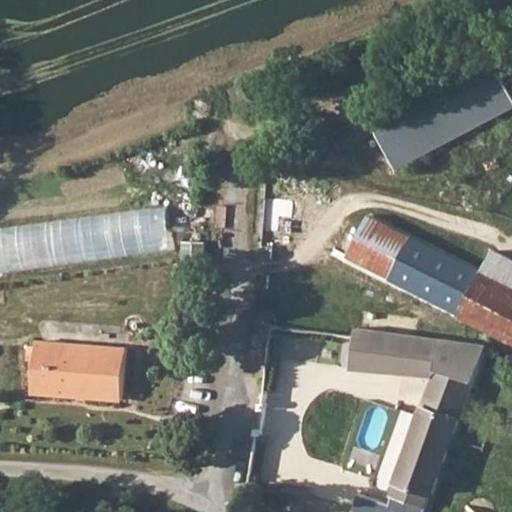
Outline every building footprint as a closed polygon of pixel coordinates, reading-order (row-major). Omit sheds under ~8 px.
[(399,166),(511,113),(511,86),(502,65),(379,123),(399,166)] [(0,271),(187,251),(185,229),(173,230),(171,207),(0,225),(0,271)] [(440,249),(417,291),(462,315),(464,314),(485,273),(440,249)] [(359,335),(262,323),(261,339),(271,340),(270,356),(262,355),(258,361),(256,367),(260,372),(268,374),(271,356),(435,377),(395,494),(405,497),(400,506),(363,493),(357,510),(361,511),(389,511),(390,509),(400,511),(424,511),(430,497),(434,492),(460,420),(464,420),(486,357),(489,346),(360,329),(359,335)] [(38,341),(36,392),(126,399),(129,350),(38,341)]
